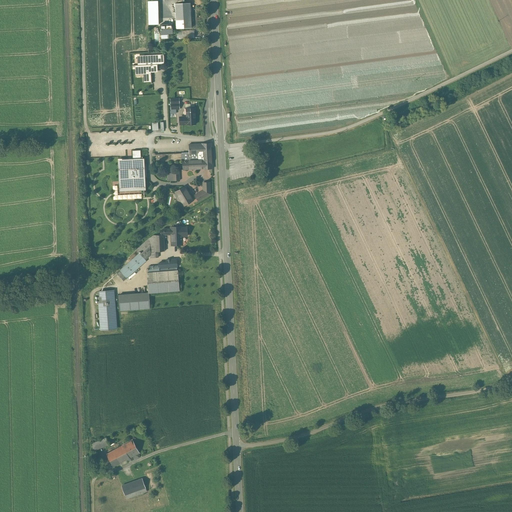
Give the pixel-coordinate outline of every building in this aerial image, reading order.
[(190,3),(175,4),(176,29),(192,28),(190,3)] [(173,23),(160,24),(160,35),(168,35),(168,34),(173,33),(173,23)] [(194,38),(194,30),(177,30),(177,38),(194,38)] [(160,60),(160,55),(139,56),(139,65),(136,65),(136,73),(144,73),(145,81),(151,80),(151,70),(153,69),(153,64),(157,64),(157,60),(160,60)] [(195,108),(184,109),(184,115),(186,115),(186,117),(181,117),(179,119),(180,124),(187,124),(196,124),(195,108)] [(211,143),(189,144),(189,152),(182,153),(182,160),(182,161),(183,161),(183,169),(213,168),(211,143)] [(182,160),(182,153),(156,154),(157,162),(182,160)] [(146,190),(144,158),(118,160),(119,191),(146,190)] [(179,170),(167,171),(168,181),(180,180),(179,170)] [(193,200),(185,187),(176,192),(179,197),(178,197),(178,199),(179,200),(180,201),(181,201),(184,205),(193,200)] [(203,190),(195,195),(198,201),(207,196),(203,190)] [(182,225),(170,226),(170,227),(164,227),(160,230),(160,235),(164,235),(170,235),(170,245),(183,245),(183,236),(187,236),(187,226),(182,226),(182,225)] [(165,251),(164,235),(153,235),(136,250),(139,253),(145,260),(150,255),(150,257),(159,257),(158,251),(165,251)] [(145,260),(139,253),(116,273),(124,281),(146,261),(145,260)] [(148,266),(149,272),(177,269),(176,258),(166,259),(166,261),(158,262),(159,265),(148,266)] [(147,272),(148,293),(180,290),(178,269),(177,269),(149,272),(147,272)] [(117,329),(113,290),(97,291),(101,330),(117,329)] [(150,308),(148,293),(118,295),(119,310),(150,308)] [(132,440),(122,445),(129,458),(130,458),(139,453),(132,440)] [(123,446),(113,451),(120,463),(129,458),(123,446)] [(142,479),(122,486),(125,496),(135,492),(136,495),(147,491),(142,479)]
